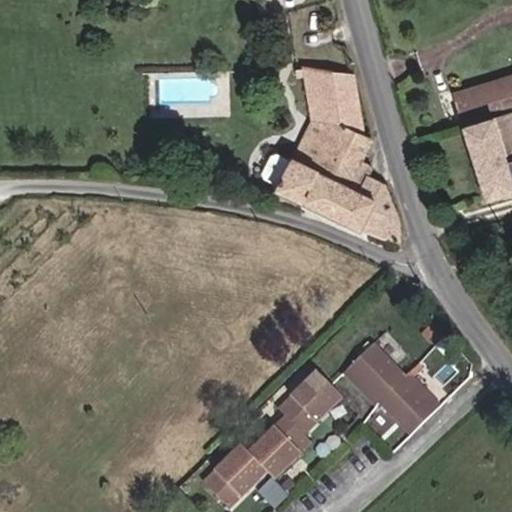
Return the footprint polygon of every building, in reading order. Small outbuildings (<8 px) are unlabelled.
[(334,220),(397,243),(376,171),(362,164),(368,144),(367,137),(344,133),(337,77),(303,72),(310,119),(310,128),(292,162),(280,184),(277,188),(334,220)] [(351,78),(337,77),(344,133),(367,137),(351,78)] [(511,81),(454,100),(463,131),(511,114),(511,81)] [(511,114),(463,131),(484,202),(511,193),(511,114)] [(266,176),(280,184),(292,162),(278,154),(273,156),(264,170),(266,176)] [(397,243),(400,252),(402,220),(385,163),(375,166),(376,171),(397,243)] [(384,406),(413,437),(443,409),(413,377),(410,380),(376,344),(361,358),(366,364),(350,379),(379,410),(384,406)] [(233,509),(273,473),(281,482),(320,447),(311,437),(350,401),(329,377),(289,414),(294,419),(256,455),(252,450),(213,486),(233,509)]
